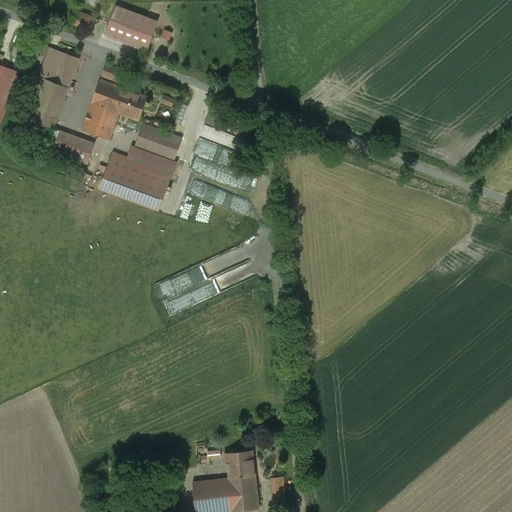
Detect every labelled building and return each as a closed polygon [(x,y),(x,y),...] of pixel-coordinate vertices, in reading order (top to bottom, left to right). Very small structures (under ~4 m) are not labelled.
[(160,23),(117,7),(106,37),(148,53),(160,23)] [(97,19),(76,11),(71,24),(70,26),(91,34),(97,19)] [(80,59),(49,47),(23,118),(53,129),(54,129),(80,59)] [(0,121),(18,74),(0,66),(0,121)] [(147,98),(101,81),(83,133),(110,142),(119,116),(120,113),(139,120),(147,98)] [(179,140),(142,125),(129,156),(172,173),(177,159),(172,157),(179,140)] [(135,160),(114,152),(100,190),(159,211),(171,177),(134,163),(135,160)] [(194,483),(196,511),(260,511),(255,451),(226,454),(228,480),(194,483)] [(281,475),(271,477),(274,508),(285,507),(281,475)]
